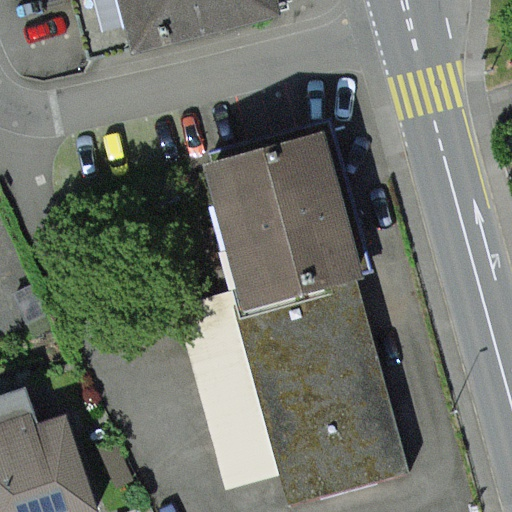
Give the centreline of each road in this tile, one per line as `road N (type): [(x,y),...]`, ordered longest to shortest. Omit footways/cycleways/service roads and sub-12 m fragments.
road 1 (residential): [(413,25),(58,112),(0,111)]
road 2 (primary): [(413,25),(511,411)]
road 3 (residential): [(0,122),(101,340)]
